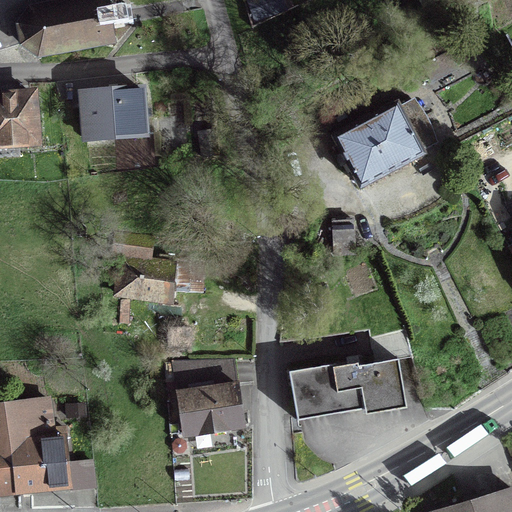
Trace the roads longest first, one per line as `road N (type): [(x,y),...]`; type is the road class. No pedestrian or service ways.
road 1 (residential): [(237,63),(271,238),(266,385),(276,511)]
road 2 (residential): [(0,76),(237,63)]
road 3 (primary): [(511,398),(382,479),(311,511)]
